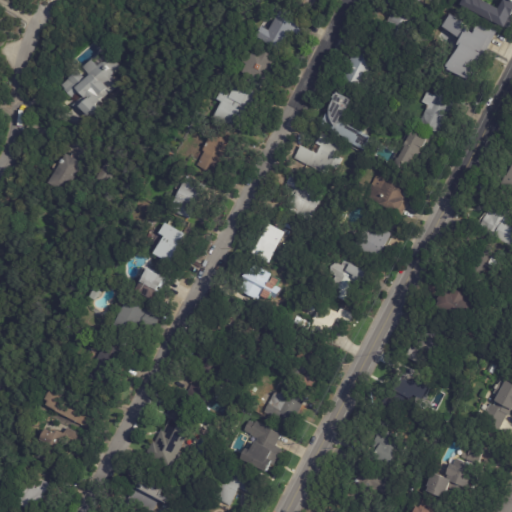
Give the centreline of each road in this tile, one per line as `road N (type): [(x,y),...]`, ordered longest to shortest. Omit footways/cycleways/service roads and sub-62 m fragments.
road 1 (residential): [(346,0),(84,511)]
road 2 (tertiary): [(511,77),(283,511)]
road 3 (residential): [(0,162),(31,22)]
